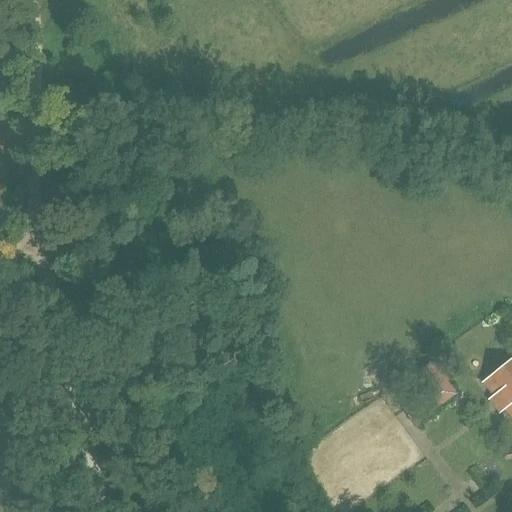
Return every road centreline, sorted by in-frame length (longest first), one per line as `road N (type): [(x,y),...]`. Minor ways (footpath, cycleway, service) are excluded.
road 1 (track): [(98,511),(38,236)]
road 2 (track): [(38,236),(31,0)]
